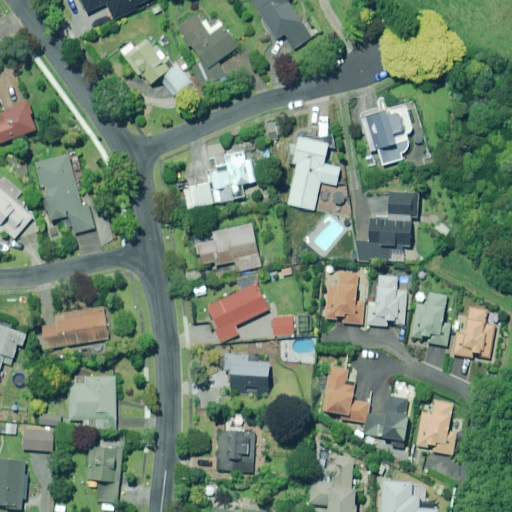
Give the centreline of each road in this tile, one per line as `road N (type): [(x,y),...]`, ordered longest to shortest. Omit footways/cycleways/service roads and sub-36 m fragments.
road 1 (residential): [(161,511),(168,358),(148,248)]
road 2 (residential): [(132,155),(375,61)]
road 3 (residential): [(132,155),(20,0)]
road 4 (residential): [(148,248),(47,274),(0,275)]
